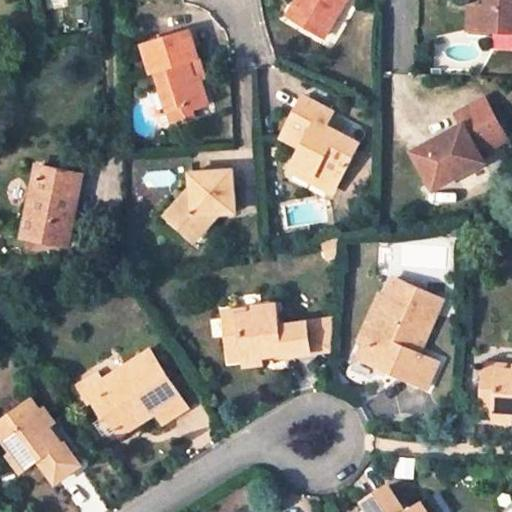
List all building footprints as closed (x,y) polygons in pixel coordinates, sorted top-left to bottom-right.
[(300,0),(290,21),(319,38),(330,21),(335,25),(348,0),(300,0)] [(480,6),(479,36),(511,37),(511,0),(486,0),(487,3),(483,6),(480,6)] [(466,35),(479,36),(480,6),(467,6),(466,35)] [(330,21),(319,38),(326,41),(335,25),(330,21)] [(210,114),(200,86),(196,87),(190,70),(203,66),(193,38),(144,54),(154,84),(163,81),(174,116),(185,112),(188,122),(210,114)] [(196,87),(200,86),(215,81),(208,64),(203,66),(190,70),(196,87)] [(302,137),(295,150),(289,162),(330,184),(353,141),(320,121),(324,114),(295,97),(280,125),(302,137)] [(462,128),(445,138),(452,149),(438,158),(431,146),(416,155),(436,192),(485,164),(477,148),(504,133),(484,97),(455,114),(462,128)] [(302,137),(280,125),(273,138),(295,150),(302,137)] [(445,138),(431,146),(438,158),(452,149),(445,138)] [(20,231),(60,239),(73,169),(32,162),(20,231)] [(229,173),(189,175),(190,194),(182,192),(161,213),(189,241),(221,213),(231,212),(229,173)] [(372,345),(366,359),(424,382),(433,357),(415,351),(437,296),(388,277),(384,291),(364,341),(372,345)] [(355,355),(366,359),(372,345),(364,341),(384,291),(372,286),(353,336),(361,339),(355,355)] [(220,305),(223,337),(238,336),(236,316),(252,315),(252,307),(251,303),(220,305)] [(238,336),(223,337),(226,358),(267,354),(267,359),(330,352),(333,321),(275,325),(274,305),(252,307),(252,315),(236,316),(238,336)] [(481,352),(478,385),(493,386),(494,366),(511,367),(511,361),(511,355),(481,352)] [(94,362),(73,374),(99,421),(106,418),(116,435),(150,414),(157,425),(180,411),(145,354),(104,379),(94,362)] [(493,386),(478,385),(477,406),(511,408),(511,361),(511,367),(494,366),(493,386)] [(12,450),(6,454),(18,472),(37,458),(54,480),(76,462),(52,431),(50,433),(26,401),(7,416),(15,427),(3,437),(12,450)] [(0,455),(2,458),(6,454),(12,450),(3,437),(15,427),(7,416),(0,421),(0,455)] [(381,511),(429,511),(423,502),(410,509),(396,487),(375,500),(381,511)]
